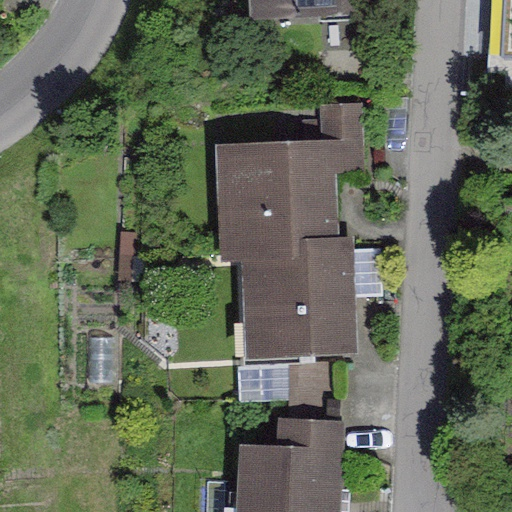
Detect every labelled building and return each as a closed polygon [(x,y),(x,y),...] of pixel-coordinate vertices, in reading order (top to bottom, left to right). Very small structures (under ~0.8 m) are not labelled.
[(359,0),(239,0),(241,18),(360,12),(359,0)] [(511,0),(503,0),(500,58),(511,57),(511,0)] [(350,157),(347,98),(309,99),(311,137),(204,141),(208,261),(226,260),(231,260),(287,258),(286,240),(331,237),(327,158),(350,157)] [(347,350),(342,237),(286,240),(287,258),(231,260),(235,355),(347,350)] [(324,511),(329,419),(266,416),(265,444),(234,442),(230,511),(324,511)]
